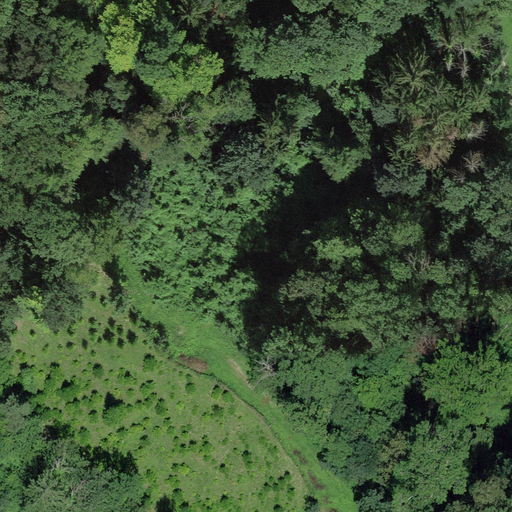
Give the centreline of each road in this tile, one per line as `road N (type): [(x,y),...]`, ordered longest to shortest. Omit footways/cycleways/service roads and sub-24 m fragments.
road 1 (track): [(125,511),(0,413)]
road 2 (track): [(511,132),(485,0)]
